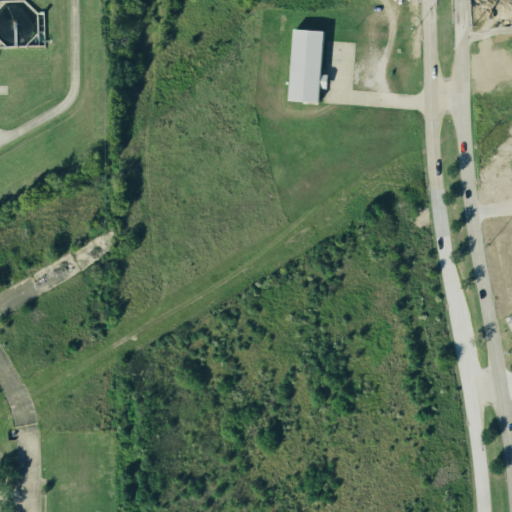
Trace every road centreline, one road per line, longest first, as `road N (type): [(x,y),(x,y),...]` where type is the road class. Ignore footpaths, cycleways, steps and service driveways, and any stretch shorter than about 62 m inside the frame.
road 1 (secondary): [(511,497),(469,217),(460,20)]
road 2 (secondary): [(425,0),(431,174),(454,321)]
road 3 (residential): [(0,308),(104,248)]
road 4 (secondary): [(466,392),(480,511)]
